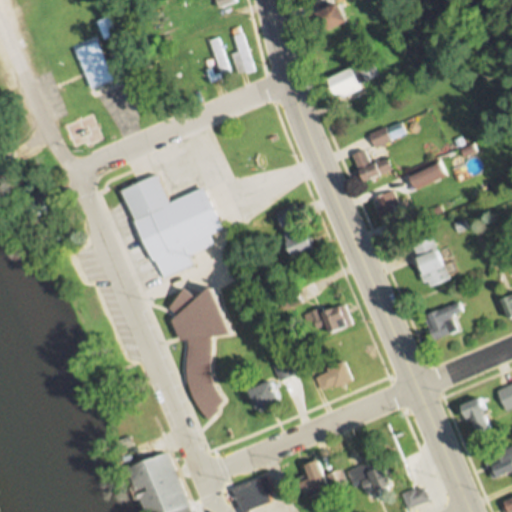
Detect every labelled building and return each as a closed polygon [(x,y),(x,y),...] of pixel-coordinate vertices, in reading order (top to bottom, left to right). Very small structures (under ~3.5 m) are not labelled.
[(236,0),(204,0),(205,1),(207,0),(216,0),(220,9),(237,2),(236,0)] [(342,4),(314,16),(322,35),(351,22),(342,4)] [(156,14),(163,32),(179,26),(173,8),(156,14)] [(104,38),(118,35),(114,17),(100,20),(104,38)] [(242,33),(233,36),(238,51),(230,53),(235,68),(244,65),(247,72),(255,69),(242,33)] [(208,40),(217,67),(207,70),(212,84),(232,77),(218,36),(208,40)] [(80,49),(97,89),(118,80),(101,41),(80,49)] [(111,49),(118,62),(127,58),(120,45),(111,49)] [(345,51),(348,60),(361,54),(358,46),(345,51)] [(193,47),(184,50),(197,87),(207,84),(193,47)] [(361,65),(368,82),(380,77),(372,60),(361,65)] [(331,80),(338,97),(362,87),(356,70),(331,80)] [(371,134),(376,147),(391,140),(386,128),(371,134)] [(353,155),(364,182),(394,170),(389,158),(373,164),(367,149),(353,155)] [(409,174),(416,190),(448,175),(441,159),(409,174)] [(127,190),(166,278),(194,266),(189,256),(217,244),(213,235),(227,229),(208,186),(174,201),(162,174),(127,190)] [(29,197),(36,210),(32,212),(38,226),(63,214),(50,187),(29,197)] [(373,198),(383,223),(385,222),(390,234),(409,226),(404,215),(402,216),(397,205),(399,204),(393,190),(373,198)] [(277,212),(282,228),(302,221),(296,205),(277,212)] [(453,223),(457,233),(469,228),(464,218),(453,223)] [(283,231),(291,255),(312,248),(304,224),(283,231)] [(413,243),(427,274),(423,275),(427,284),(431,282),(434,288),(454,279),(434,234),(413,243)] [(217,337),(217,349),(217,355),(216,361),(216,369),(217,375),(220,383),(223,390),(227,396),(231,401),(222,408),(224,411),(213,420),(207,412),(201,403),(198,398),(194,392),(192,387),(190,378),(190,372),(189,365),(189,358),(189,350),(190,346),(188,341),(183,341),(175,320),(180,316),(172,307),(191,288),(197,293),(202,301),(221,287),(241,334),(217,337)] [(277,295),(282,310),(300,303),(295,288),(277,295)] [(511,296),(502,300),(510,319),(511,318),(511,296)] [(426,315),(435,335),(450,329),(447,321),(457,317),(456,315),(465,312),(461,301),(426,315)] [(303,314),(307,323),(313,320),(315,327),(324,324),(328,335),(351,326),(343,306),(325,312),(323,306),(303,314)] [(301,349),(305,362),(317,359),(313,345),(301,349)] [(276,364),(283,380),(299,373),(293,357),(276,364)] [(347,361),(331,368),(333,371),(318,378),(323,389),(336,384),(338,387),(355,379),(347,361)] [(253,391),(261,413),(282,405),(280,402),(284,401),(277,382),(253,391)] [(511,384),(497,391),(505,411),(511,407),(511,384)] [(467,404),(469,409),(478,430),(479,433),(496,426),(484,397),(467,404)] [(511,449),(485,461),(493,479),(511,470),(511,449)] [(350,472),(360,496),(379,487),(381,492),(396,486),(381,452),(365,459),(367,465),(350,472)] [(153,511),(188,511),(196,509),(174,454),(136,469),(153,511)] [(304,478),(313,498),(336,487),(323,459),(309,465),(313,474),(304,478)] [(334,474),(339,487),(349,482),(344,470),(334,474)] [(236,490),(245,511),(261,511),(260,510),(280,501),(269,476),(236,490)] [(409,496),(414,508),(433,499),(428,488),(409,496)] [(511,511),(511,499),(501,504),(504,511),(511,511)]
